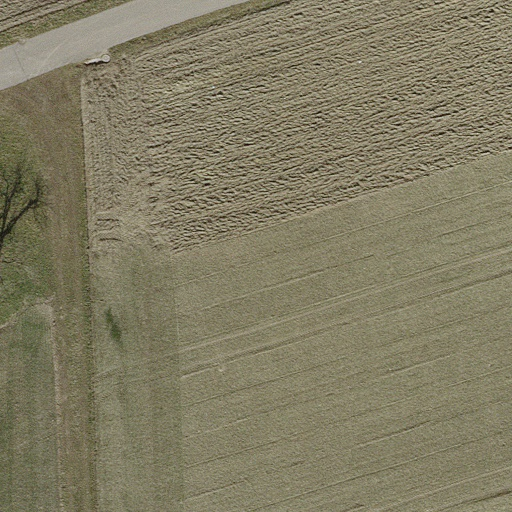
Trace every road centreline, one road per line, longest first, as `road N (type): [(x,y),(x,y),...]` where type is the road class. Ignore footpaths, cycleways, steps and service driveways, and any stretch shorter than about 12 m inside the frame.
road 1 (track): [(86,511),(79,297),(46,57)]
road 2 (residential): [(0,78),(231,0)]
